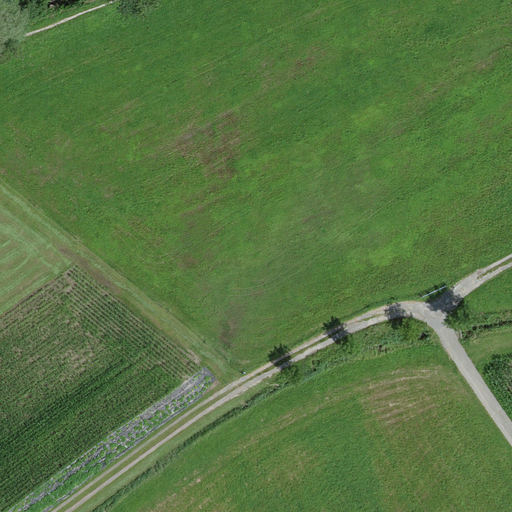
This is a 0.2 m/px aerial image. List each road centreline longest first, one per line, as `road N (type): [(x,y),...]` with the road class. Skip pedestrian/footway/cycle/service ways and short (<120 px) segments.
road 1 (track): [(511,259),(437,310),(382,311),(218,396),(65,511)]
road 2 (track): [(511,436),(437,310)]
